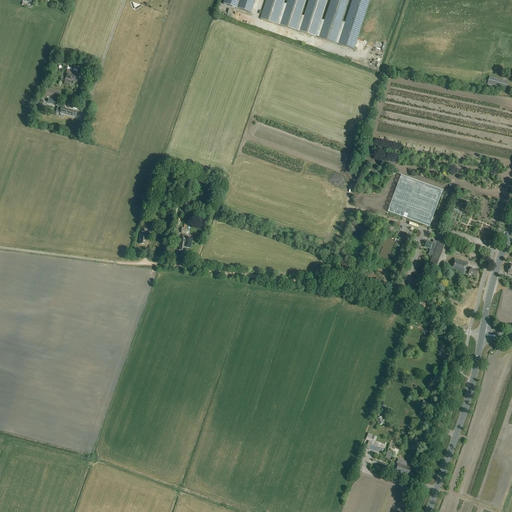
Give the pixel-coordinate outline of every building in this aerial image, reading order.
[(224,0),(223,5),(237,9),(251,13),(255,0),(224,0)] [(276,25),(283,4),(284,0),(287,0),(286,5),(279,26),(295,31),(296,31),(305,0),(308,0),(299,32),(315,37),(327,0),(330,0),(318,38),(334,43),(348,0),(351,0),(337,44),(354,49),(369,0),(266,0),(260,20),(276,25)] [(225,17),(232,20),(235,11),(229,9),(225,17)] [(77,83),(78,77),(77,76),(77,74),(67,71),(65,84),(70,84),(71,82),(77,83)] [(509,82),(503,80),(489,76),(487,85),(506,91),(509,82)] [(59,100),(61,92),(46,88),(44,97),(59,100)] [(45,112),(47,103),(41,101),(39,110),(45,112)] [(60,114),(76,118),(77,112),(65,109),(65,107),(61,106),(61,107),(58,106),(56,112),(60,113),(60,114)] [(401,176),(387,213),(429,228),(443,192),(401,176)] [(156,201),(154,208),(159,210),(160,206),(162,206),(163,202),(156,201)] [(143,224),(153,226),(153,224),(155,225),(156,220),(154,220),(154,216),(148,215),(147,219),(144,218),(143,224)] [(141,228),(139,240),(140,240),(140,244),(145,245),(145,243),(146,244),(148,229),(141,228)] [(192,239),(187,238),(188,237),(183,236),(182,239),(180,239),(179,246),(180,246),(179,250),(184,251),(184,250),(185,250),(186,248),(190,248),(192,239)] [(438,239),(437,242),(433,241),(432,243),(426,241),(424,248),(430,250),(428,255),(432,256),(429,266),(441,270),(451,244),(438,239)] [(470,268),(467,267),(468,264),(454,258),(450,270),(464,275),(465,271),(469,273),(468,274),(471,275),(476,276),(478,271),(470,268)] [(440,374),(436,372),(432,382),(436,384),(440,374)] [(419,448),(424,435),(418,433),(413,445),(419,448)] [(381,453),(382,449),(377,447),(378,443),(372,441),(369,449),(381,453)] [(398,459),(397,462),(394,473),(402,475),(403,474),(408,476),(411,469),(406,467),(406,465),(407,462),(398,459)]
